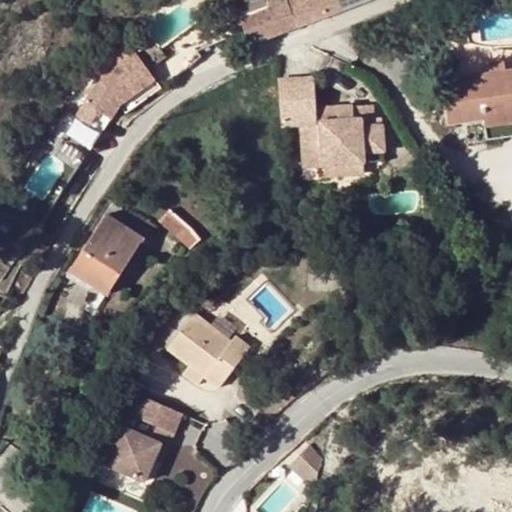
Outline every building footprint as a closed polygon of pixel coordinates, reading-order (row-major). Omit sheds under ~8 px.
[(240,17),(249,44),(295,26),(285,1),(284,0),(264,0),(267,7),(240,17)] [(295,26),(300,24),(342,8),(339,0),(286,0),(285,1),(295,26)] [(339,0),(342,8),(364,0),(339,0)] [(198,48),(240,34),(234,19),(218,22),(187,36),(189,38),(198,48)] [(175,51),(188,65),(201,55),(203,53),(198,48),(189,38),(187,39),(175,50),(175,51)] [(104,101),(149,70),(135,50),(96,78),(79,103),(108,117),(113,113),(104,101)] [(188,65),(175,51),(149,70),(104,101),(113,113),(121,107),(125,111),(188,65)] [(493,65),(493,71),(508,69),(507,62),(493,65)] [(511,68),(508,69),(493,71),(453,76),(455,86),(452,86),(453,90),(448,91),(448,95),(442,96),(446,122),(483,118),(484,123),(511,118),(511,68)] [(312,79),(278,81),(280,125),(300,124),(301,152),(316,165),(360,163),(361,153),(381,153),(380,127),(371,128),(370,107),(336,108),(337,121),(314,122),(314,110),(312,79)] [(337,121),(336,108),(314,110),(314,122),(337,121)] [(511,133),(511,118),(484,123),(485,137),(511,133)] [(167,209),(157,220),(174,233),(183,223),(167,209)] [(142,236),(105,212),(70,269),(92,282),(108,292),(142,236)] [(342,270),(310,268),(309,286),(341,288),(342,270)] [(92,282),(70,269),(66,275),(88,289),(92,282)] [(168,346),(189,362),(204,372),(212,361),(220,350),(234,360),(244,347),(231,337),(229,340),(193,313),(168,346)] [(212,361),(226,372),(234,360),(220,350),(212,361)] [(183,370),(198,381),(204,372),(189,362),(183,370)] [(119,406),(123,398),(111,392),(98,423),(112,429),(122,406),(119,406)] [(176,433),(185,414),(145,395),(135,414),(176,433)] [(163,443),(126,424),(107,462),(145,480),(163,443)] [(308,442),(298,453),(302,457),(317,470),(321,458),(308,442)] [(289,464),(314,489),(317,470),(302,457),(298,453),(289,464)]
